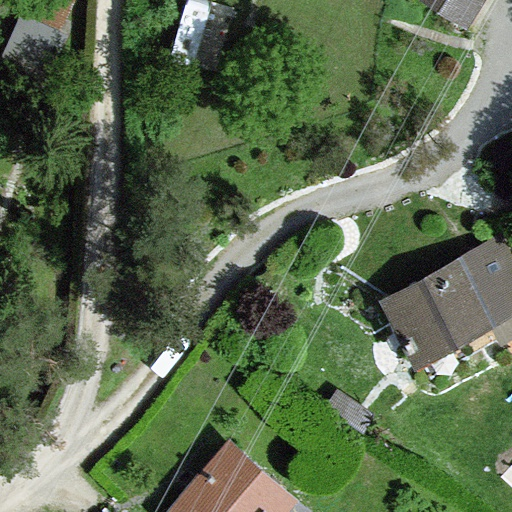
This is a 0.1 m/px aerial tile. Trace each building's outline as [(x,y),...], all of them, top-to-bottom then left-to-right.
[(34,0),(28,13),(64,29),(77,0),(34,0)] [(442,0),(469,17),(480,0),(442,0)] [(28,13),(2,69),(38,86),(64,29),(28,13)] [(481,251),(410,290),(439,341),(508,302),(481,251)] [(184,511),(272,511),(289,493),(242,451),(184,511)]
